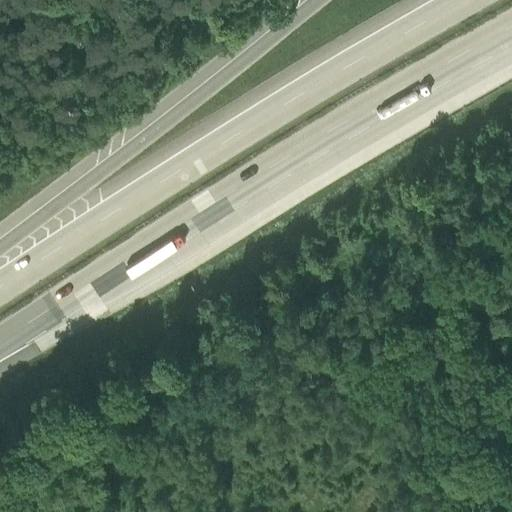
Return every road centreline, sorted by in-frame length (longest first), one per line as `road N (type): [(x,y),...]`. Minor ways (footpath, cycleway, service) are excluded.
road 1 (motorway): [(0,354),(511,30)]
road 2 (motorway): [(475,0),(0,298)]
road 3 (motorway): [(323,0),(0,262)]
